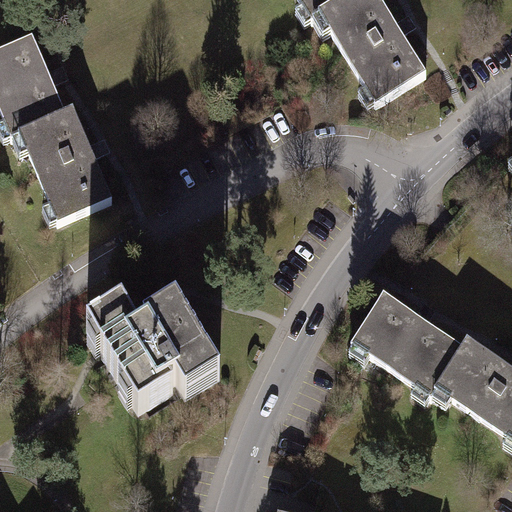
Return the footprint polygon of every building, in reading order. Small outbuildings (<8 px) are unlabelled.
[(364,0),(296,0),(316,31),(326,25),(364,0)] [(364,0),(326,25),(380,109),(425,80),(373,0),(364,0)] [(36,56),(0,71),(0,120),(13,151),(23,147),(66,128),(36,56)] [(23,147),(58,232),(114,209),(79,123),(66,128),(23,147)] [(468,355),(387,303),(354,354),(435,406),(440,398),(468,355)] [(149,349),(133,325),(96,347),(145,429),(188,403),(196,414),(229,394),(187,323),(149,349)] [(440,398),(511,444),(511,374),(472,349),(468,355),(440,398)]
